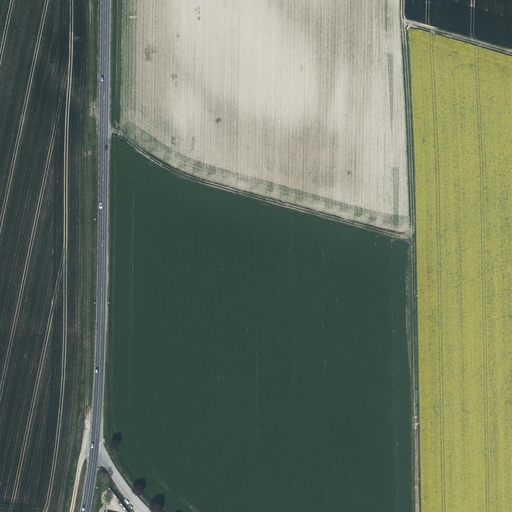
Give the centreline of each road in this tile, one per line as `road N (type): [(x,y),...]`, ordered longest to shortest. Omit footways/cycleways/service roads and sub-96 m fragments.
road 1 (track): [(401,0),(415,511)]
road 2 (primary): [(104,0),(93,450)]
road 3 (track): [(89,0),(83,449)]
road 4 (track): [(89,104),(183,175),(412,239)]
